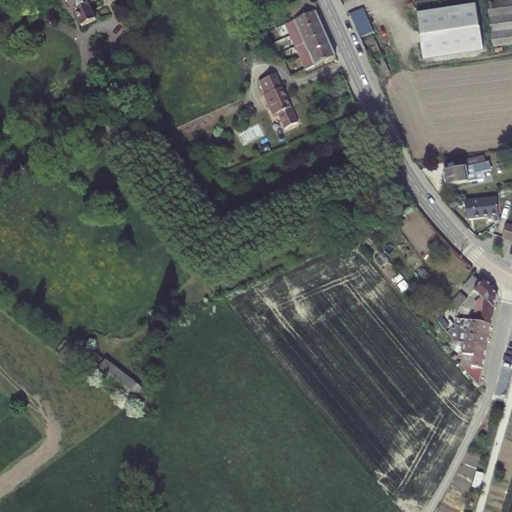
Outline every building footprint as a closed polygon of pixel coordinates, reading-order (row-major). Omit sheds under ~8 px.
[(86,0),(87,0),(81,3),(83,7),(80,9),(88,26),(102,19),(94,3),(100,0),(86,0)] [(300,19),(321,10),(316,0),(306,0),(294,5),(300,19)] [(511,0),(466,6),(472,49),(511,44),(511,0)] [(397,75),(367,8),(356,13),(386,80),(397,75)] [(300,19),(291,23),(296,35),(305,31),(326,22),(321,10),(300,19)] [(326,22),(305,31),(310,41),(331,32),(326,22)] [(310,41),(305,31),(296,35),(301,45),(310,41)] [(278,43),(273,32),(268,34),(272,46),(278,43)] [(331,32),(310,41),(315,52),(336,43),(331,32)] [(315,52),(310,41),(301,45),(306,56),(315,52)] [(272,46),(275,54),(282,52),(278,43),(272,46)] [(336,43),(315,52),(320,65),(341,55),(336,43)] [(159,52),(151,56),(155,64),(162,60),(159,52)] [(320,65),(315,52),(306,56),(311,69),(320,65)] [(265,81),(269,89),(285,81),(282,73),(265,81)] [(289,90),(285,81),(269,89),(271,94),(269,95),(271,98),(289,90)] [(304,122),(289,90),(271,98),(279,115),(284,113),(291,128),(304,122)] [(449,170),(453,186),(483,179),(481,172),(497,169),(496,160),(492,161),(490,155),(464,160),(466,167),(449,170)] [(503,197),(470,201),(472,218),(500,214),(501,223),(506,220),(506,214),(503,197)] [(369,243),(377,237),(373,231),(365,237),(369,243)] [(413,261),(417,267),(421,263),(417,258),(413,261)] [(470,295),(481,283),(473,276),(462,288),(470,295)] [(481,283),(470,295),(468,297),(472,300),(478,294),(481,297),(477,302),(472,321),(491,325),(497,297),(493,287),(484,279),(481,283)] [(460,293),(451,303),(457,311),(460,306),(467,299),(460,293)] [(456,317),(465,319),(467,314),(457,311),(456,317)] [(451,325),(444,316),(438,321),(452,339),(487,346),(489,336),(467,331),(462,329),(461,336),(453,334),(447,327),(451,325)] [(467,331),(489,336),(491,325),(472,321),(465,319),(456,317),(455,325),(462,329),(467,331)] [(473,363),(483,366),(487,346),(452,339),(451,345),(458,346),(456,356),(462,357),(461,361),(473,363)] [(76,352),(144,404),(153,392),(85,340),(76,352)] [(69,341),(64,348),(71,354),(77,347),(69,341)] [(483,366),(473,363),(472,366),(468,366),(467,372),(479,387),(483,366)]
